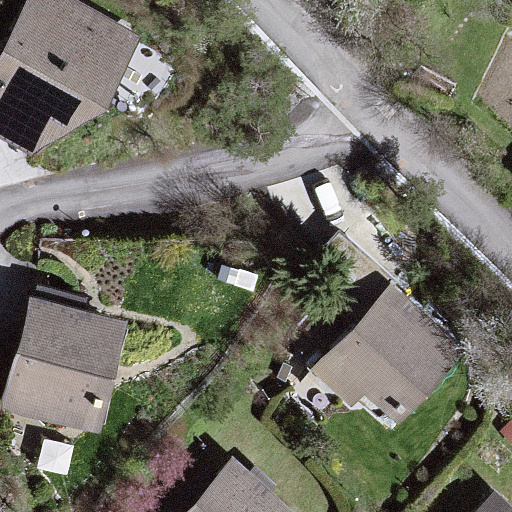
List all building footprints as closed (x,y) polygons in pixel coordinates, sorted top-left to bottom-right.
[(92,0),(18,0),(0,36),(0,122),(51,151),(129,101),(157,29),(92,0)] [(393,287),(318,368),(399,434),(465,352),(393,287)] [(127,321),(33,303),(5,409),(96,424),(127,321)] [(303,511),(233,455),(182,511),(303,511)] [(501,511),(490,502),(481,511),(501,511)]
